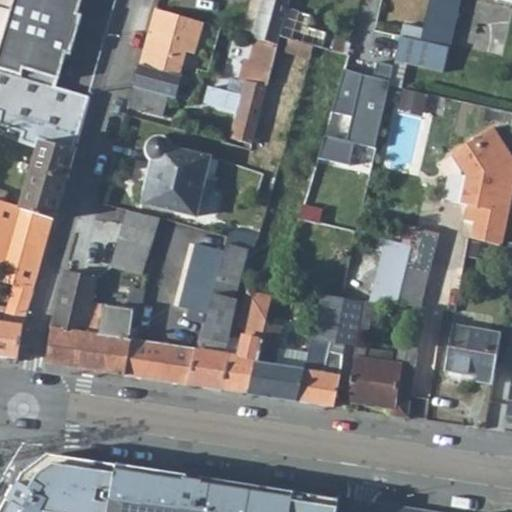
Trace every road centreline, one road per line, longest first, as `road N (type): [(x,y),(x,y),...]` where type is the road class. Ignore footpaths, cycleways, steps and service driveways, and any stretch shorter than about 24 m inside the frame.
road 1 (secondary): [(511,451),(56,390)]
road 2 (residential): [(29,378),(37,324),(133,0)]
road 3 (secondary): [(53,430),(363,475)]
road 4 (secondary): [(363,475),(511,498)]
